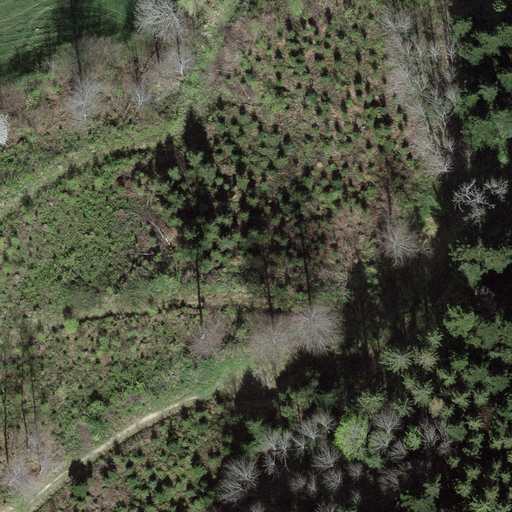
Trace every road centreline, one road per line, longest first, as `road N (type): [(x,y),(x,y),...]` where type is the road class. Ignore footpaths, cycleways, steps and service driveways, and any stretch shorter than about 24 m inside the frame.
road 1 (track): [(29,511),(104,444),(240,380),(356,351),(418,322),(511,197)]
road 2 (track): [(0,352),(51,317),(105,303),(186,297),(287,305),(380,287),(481,176),(511,165)]
road 3 (track): [(226,0),(195,102),(162,135),(0,207)]
